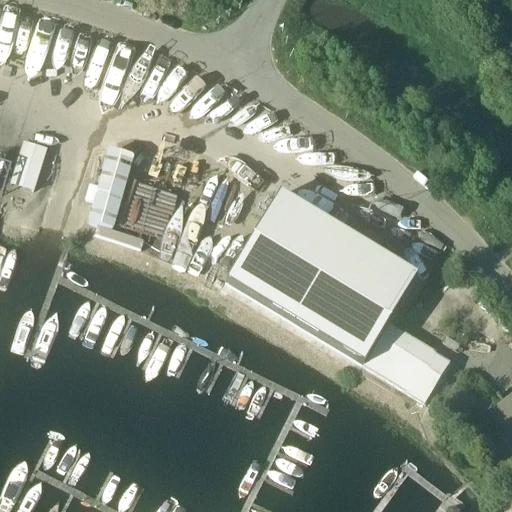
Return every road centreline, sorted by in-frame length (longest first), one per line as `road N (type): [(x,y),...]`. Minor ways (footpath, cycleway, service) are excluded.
road 1 (unclassified): [(511,293),(433,210),(236,75)]
road 2 (unclassified): [(46,0),(169,40),(236,75)]
